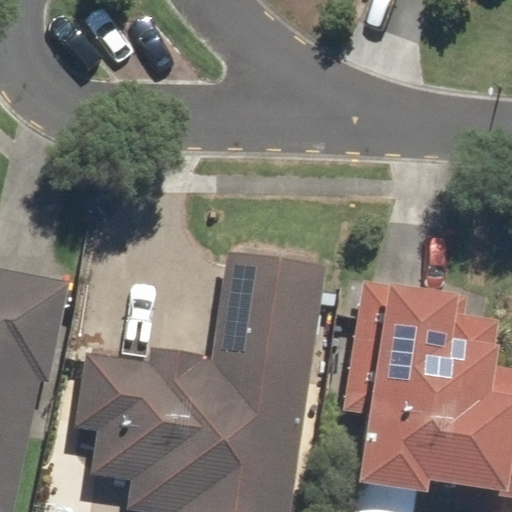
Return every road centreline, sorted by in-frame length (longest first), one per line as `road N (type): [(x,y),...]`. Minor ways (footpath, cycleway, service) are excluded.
road 1 (residential): [(274,117),(100,117),(35,86),(18,41),(20,0)]
road 2 (residential): [(274,117),(511,135)]
road 3 (residential): [(218,9),(274,117)]
